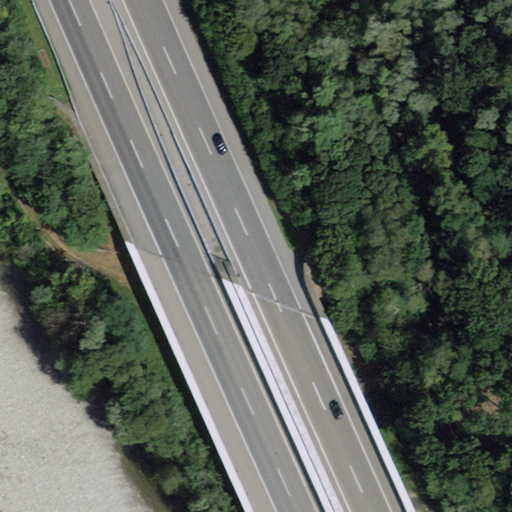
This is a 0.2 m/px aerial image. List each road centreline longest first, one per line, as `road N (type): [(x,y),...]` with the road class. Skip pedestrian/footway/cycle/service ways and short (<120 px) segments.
road 1 (track): [(426,511),(145,327),(0,97)]
road 2 (motorway): [(371,511),(142,0)]
road 3 (motorway): [(69,0),(296,511)]
